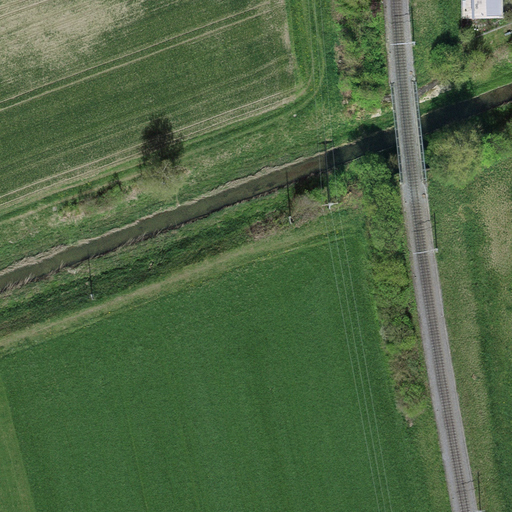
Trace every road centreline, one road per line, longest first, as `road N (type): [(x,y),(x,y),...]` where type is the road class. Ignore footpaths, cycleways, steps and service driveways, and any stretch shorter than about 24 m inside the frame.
road 1 (track): [(0,346),(356,211)]
road 2 (track): [(0,232),(347,104)]
